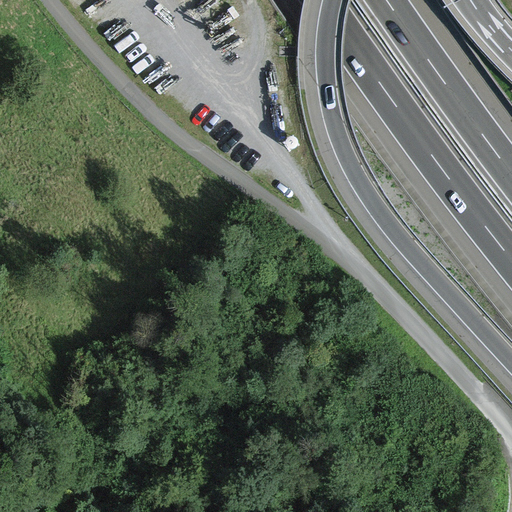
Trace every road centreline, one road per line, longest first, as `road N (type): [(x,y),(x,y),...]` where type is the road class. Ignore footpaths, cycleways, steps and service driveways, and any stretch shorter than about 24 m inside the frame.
road 1 (unclassified): [(511,435),(384,297),(148,108),(48,0)]
road 2 (motorway): [(333,0),(327,97),(354,174),(403,241),(511,360)]
road 3 (motorway): [(319,0),(511,265)]
road 4 (motorway): [(511,179),(386,0)]
